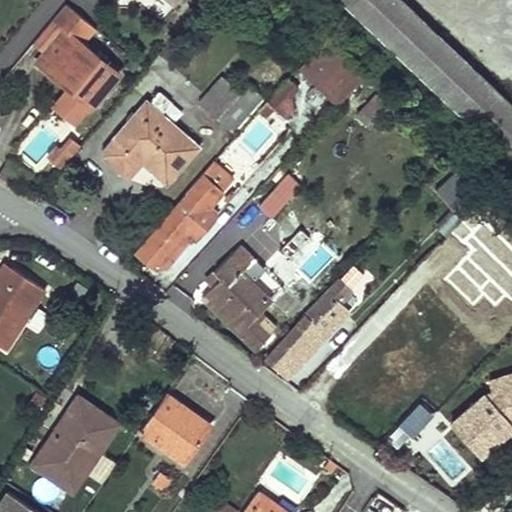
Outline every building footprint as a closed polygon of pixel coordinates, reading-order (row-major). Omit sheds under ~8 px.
[(179,0),(140,0),(163,19),(179,0)] [(511,103),(403,0),(345,0),(511,158),(511,103)] [(87,45),(100,30),(71,4),(37,43),(49,54),(40,64),(93,109),(122,75),(87,45)] [(341,101),(363,76),(326,42),(304,67),(341,101)] [(199,102),(235,134),(264,101),(248,86),(239,95),(220,78),(199,102)] [(378,91),(368,81),(350,100),(361,110),(358,113),(371,125),(390,105),(377,93),(378,91)] [(156,96),(150,103),(162,114),(168,107),(156,96)] [(150,103),(148,101),(103,151),(103,158),(128,180),(144,163),(168,185),(201,149),(162,114),(150,103)] [(272,108),(266,102),(257,112),(264,118),(272,108)] [(403,117),(390,105),(371,125),(385,137),(403,117)] [(52,161),(61,169),(81,147),(72,138),(61,151),(52,161)] [(48,158),(52,161),(61,151),(57,148),(48,158)] [(202,175),(172,213),(198,235),(216,214),(209,207),(221,192),(202,175)] [(302,188),(291,175),(261,205),(272,217),(302,188)] [(468,192),(454,176),(438,191),(452,207),(468,192)] [(172,213),(140,253),(159,268),(170,267),(198,235),(172,213)] [(265,268),(242,245),(208,279),(214,285),(203,296),(258,348),(272,334),(260,323),(256,319),(262,312),(272,302),(252,282),(265,268)] [(0,279),(1,280),(14,261),(6,255),(0,263),(0,279)] [(47,282),(14,261),(1,280),(0,279),(0,350),(1,351),(47,282)] [(268,357),(283,371),(289,377),(350,312),(340,303),(352,291),(338,279),(304,315),(306,316),(268,357)] [(266,316),(262,312),(256,319),(260,323),(266,316)] [(486,349),(461,325),(444,343),(450,348),(441,357),(449,365),(442,373),(452,383),(486,349)] [(511,383),(484,392),(449,416),(475,453),(502,433),(511,430),(511,383)] [(166,393),(141,429),(186,461),(211,425),(166,393)] [(118,425),(78,398),(34,464),(74,491),(118,425)] [(438,414),(424,401),(401,426),(414,439),(438,414)] [(334,473),(340,465),(330,458),(324,466),(334,473)] [(172,479),(160,471),(154,480),(165,489),(172,479)] [(0,511),(41,511),(0,491),(0,511)] [(284,511),(260,495),(247,511),(284,511)]
